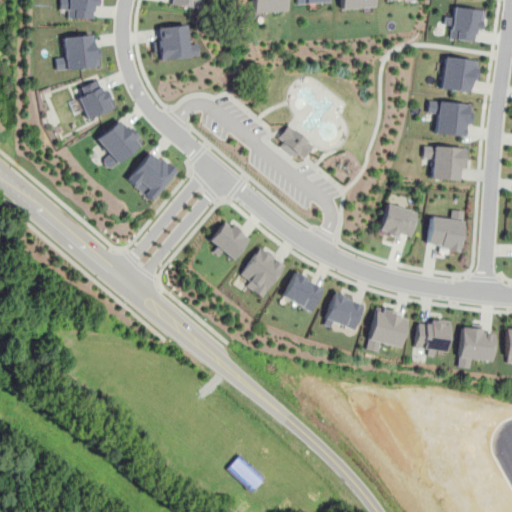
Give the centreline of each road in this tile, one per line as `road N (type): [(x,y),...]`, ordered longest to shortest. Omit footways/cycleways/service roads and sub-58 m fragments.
road 1 (residential): [(511,295),(370,272),(270,216),(136,90),(123,47),(125,0)]
road 2 (tertiary): [(378,511),(289,418),(0,176)]
road 3 (residential): [(485,294),(511,3)]
road 4 (residential): [(127,282),(215,170)]
